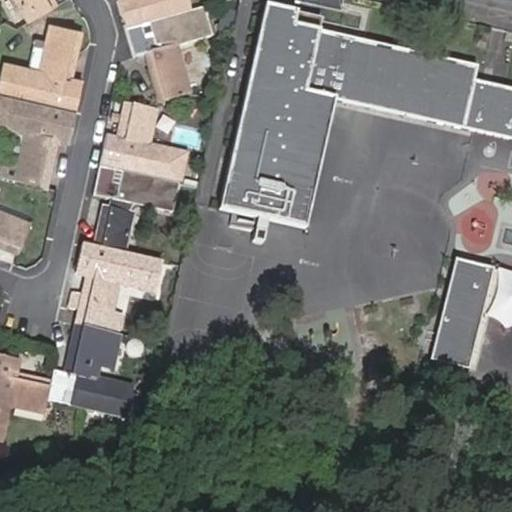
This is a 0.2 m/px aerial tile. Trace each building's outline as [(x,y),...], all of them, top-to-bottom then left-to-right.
[(14,0),(27,21),(53,5),(50,0),(14,0)] [(117,0),(127,39),(128,40),(133,59),(153,53),(155,59),(149,61),(160,102),(189,94),(178,53),(172,54),(170,48),(211,35),(202,6),(189,9),(186,0),(117,0)] [(230,213),(266,221),(301,229),(331,97),(474,129),(511,137),(511,92),(471,83),(474,68),(316,32),(290,26),(293,12),(263,5),(216,210),(230,213)] [(319,18),(293,12),(290,26),(316,32),(319,18)] [(48,136),(68,141),(81,83),(61,78),(62,71),(69,72),(79,30),(50,24),(40,65),(46,67),(44,74),(2,65),(0,71),(0,125),(31,132),(29,140),(24,139),(15,179),(44,186),(54,145),(47,143),(48,136)] [(0,432),(7,402),(13,403),(12,408),(43,415),(46,402),(126,420),(133,387),(112,382),(122,338),(120,336),(125,316),(115,314),(120,289),(111,287),(113,282),(154,291),(161,261),(124,253),(133,211),(127,210),(129,203),(170,212),(183,155),(140,146),(142,137),(148,139),(155,109),(126,103),(119,132),(125,134),(123,140),(104,136),(91,194),(111,198),(109,205),(102,204),(93,246),(80,243),(74,272),(92,277),(91,283),(85,282),(66,366),(73,368),(71,375),(52,371),(49,385),(20,379),(19,384),(11,382),(16,362),(0,358),(0,432)] [(0,243),(19,251),(29,223),(0,211),(0,243)] [(263,234),(266,221),(230,213),(227,225),(251,231),(260,233),(263,234)] [(258,243),(260,233),(251,231),(248,241),(258,243)] [(466,368),(491,267),(452,258),(452,260),(428,359),(466,368)] [(473,370),(497,269),(491,267),(466,368),(473,370)]
